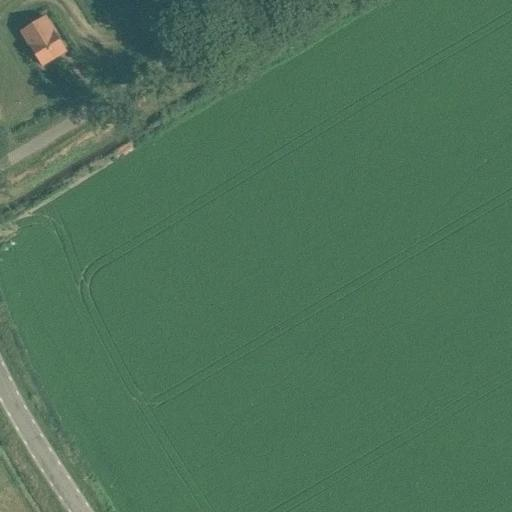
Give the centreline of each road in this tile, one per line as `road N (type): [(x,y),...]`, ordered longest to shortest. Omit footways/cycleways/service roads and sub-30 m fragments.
road 1 (unclassified): [(0,163),(271,0)]
road 2 (tertiary): [(84,511),(0,381)]
